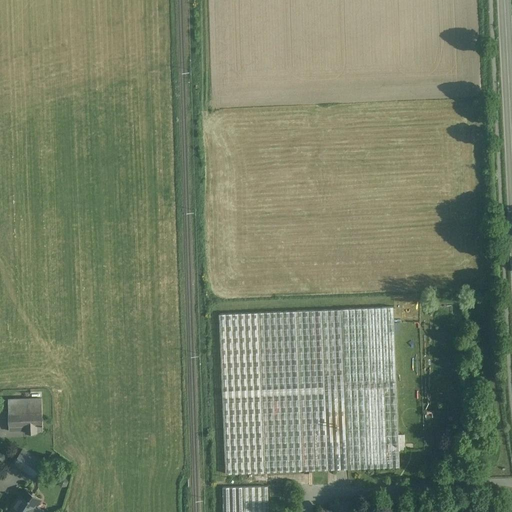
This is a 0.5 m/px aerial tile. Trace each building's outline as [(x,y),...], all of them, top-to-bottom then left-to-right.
[(390,305),(219,313),(222,474),(396,465),(390,305)] [(42,398),(8,399),(9,426),(26,426),(26,430),(26,433),(27,433),(27,430),(36,430),(36,433),(37,433),(37,431),(43,431),(42,398)] [(43,463),(23,450),(14,463),(34,476),(43,463)] [(267,511),(267,487),(223,488),(223,511),(267,511)] [(25,490),(19,500),(18,499),(13,506),(14,507),(10,511),(31,511),(35,507),(40,499),(25,490)] [(350,511),(350,500),(339,500),(339,511),(350,511)]
